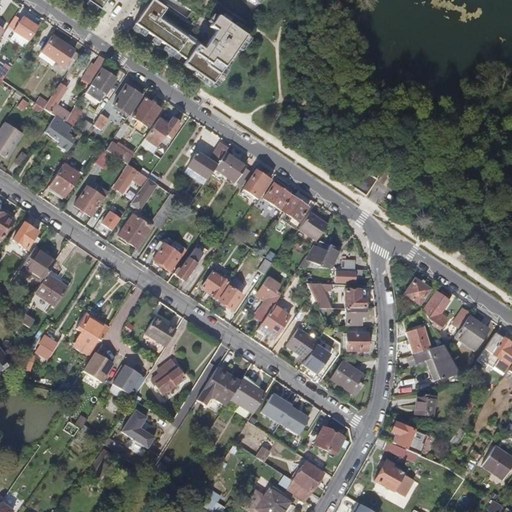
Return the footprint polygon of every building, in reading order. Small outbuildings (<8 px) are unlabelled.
[(165,9),(151,0),(150,0),(134,25),(186,60),(183,65),(212,85),(245,36),(216,16),(209,27),(215,32),(202,51),(157,20),(165,9)] [(19,19),(13,15),(6,25),(12,29),(11,30),(26,40),(34,28),(20,17),(19,19)] [(65,59),(71,50),(48,35),(38,50),(61,65),(65,59)] [(65,59),(71,63),(77,54),(71,50),(65,59)] [(85,71),(93,76),(103,60),(97,55),(92,64),(90,63),(85,71)] [(88,84),(83,91),(98,101),(113,79),(99,69),(89,85),(88,84)] [(64,90),(57,85),(41,109),(53,117),(60,122),(62,123),(68,114),(54,105),(64,90)] [(122,113),(126,116),(139,96),(124,86),(112,103),(124,111),(122,113)] [(17,109),(24,98),(20,95),(12,106),(17,109)] [(158,108),(143,98),(131,116),(138,121),(135,126),(141,130),(144,125),(146,126),(158,108)] [(82,112),(73,106),(68,114),(62,123),(67,126),(70,122),(73,124),(82,112)] [(106,119),(98,114),(92,123),(100,128),(106,119)] [(155,117),(150,125),(167,136),(177,121),(170,116),(164,124),(155,117)] [(42,132),(50,137),(60,122),(53,117),(42,132)] [(18,132),(2,121),(0,124),(0,153),(3,156),(18,132)] [(65,133),(69,127),(67,126),(62,123),(60,122),(50,137),(59,143),(58,145),(66,151),(74,139),(65,133)] [(83,122),(76,132),(81,136),(83,137),(90,126),(83,122)] [(130,155),(109,141),(103,150),(109,154),(124,164),(130,155)] [(187,167),(204,179),(212,166),(223,150),(225,148),(218,143),(206,159),(197,152),(187,167)] [(427,196),(440,176),(423,165),(430,153),(421,147),(410,165),(419,170),(410,185),(427,196)] [(103,163),(109,154),(103,150),(102,149),(96,158),(103,163)] [(244,164),(223,150),(212,166),(232,180),(244,164)] [(77,174),(62,163),(47,185),(62,195),(77,174)] [(353,163),(341,180),(363,194),(374,177),(353,163)] [(138,167),(135,172),(145,178),(150,172),(145,169),(144,171),(138,167)] [(242,187),(257,197),(269,179),(254,168),(242,187)] [(125,175),(127,173),(123,170),(113,185),(121,190),(129,178),(125,175)] [(138,209),(154,184),(145,178),(129,202),(138,209)] [(263,197),(280,209),(290,194),(273,183),(263,197)] [(85,185),(72,204),(87,214),(100,195),(85,185)] [(180,195),(177,200),(186,206),(192,197),(184,192),(182,196),(180,195)] [(307,206),(290,194),(280,209),(297,220),(307,206)] [(0,233),(2,235),(11,222),(1,216),(5,210),(0,206),(0,233)] [(14,217),(5,210),(1,216),(11,222),(14,217)] [(150,222),(158,228),(164,218),(157,212),(150,222)] [(297,229),(313,241),(325,224),(308,212),(297,229)] [(109,229),(114,221),(106,216),(101,223),(109,229)] [(149,229),(130,217),(118,234),(137,246),(149,229)] [(11,238),(30,250),(33,246),(38,237),(34,235),(36,232),(22,222),(11,238)] [(186,244),(167,231),(153,250),(156,252),(152,257),(169,269),(186,244)] [(316,262),(313,267),(326,267),(337,251),(328,244),(321,255),(309,248),(304,254),(311,259),(316,262)] [(54,260),(33,246),(30,250),(19,267),(40,281),(44,275),(54,260)] [(182,263),(179,261),(172,272),(183,279),(201,253),(192,247),(182,263)] [(204,259),(209,263),(214,254),(209,251),(204,259)] [(311,259),(304,254),(296,266),(298,266),(306,266),(311,259)] [(258,269),(263,272),(270,262),(265,258),(258,269)] [(207,293),(215,298),(228,278),(213,268),(202,285),(209,290),(207,293)] [(335,280),(346,281),(347,272),(336,271),(335,280)] [(415,274),(413,277),(427,287),(429,284),(415,274)] [(65,289),(44,275),(40,281),(32,293),(53,307),(65,289)] [(416,302),(427,287),(413,277),(411,275),(400,291),(416,302)] [(270,278),(268,281),(266,284),(262,281),(256,291),(267,299),(261,308),(266,311),(272,302),(278,293),(273,289),(278,283),(270,278)] [(328,289),(329,284),(306,283),(310,292),(316,305),(327,306),(321,288),(328,289)] [(229,284),(218,300),(231,309),(241,293),(229,284)] [(346,289),(345,306),(364,307),(365,295),(361,295),(361,290),(346,289)] [(426,303),(424,302),(420,308),(425,316),(432,321),(430,325),(437,330),(445,318),(438,313),(446,299),(433,291),(426,303)] [(8,297),(3,303),(12,310),(16,303),(8,297)] [(258,326),(266,331),(272,335),(287,312),(272,302),(266,311),(257,325),(258,326)] [(364,316),(364,307),(345,306),(344,321),(361,322),(361,316),(364,316)] [(466,314),(467,312),(460,307),(450,321),(458,326),(466,314)] [(82,311),(64,339),(83,351),(93,337),(97,340),(106,327),(82,311)] [(484,327),(466,314),(458,326),(451,336),(470,348),(484,327)] [(143,331),(163,345),(174,328),(166,323),(166,324),(159,321),(160,319),(154,315),(143,331)] [(24,317),(20,323),(30,330),(34,323),(24,317)] [(406,331),(413,351),(429,345),(422,325),(406,331)] [(283,345),(291,350),(293,348),(304,356),(316,339),(296,326),(283,345)] [(58,340),(46,332),(42,338),(53,346),(58,340)] [(367,349),(368,333),(348,332),(347,348),(367,349)] [(498,339),(491,334),(477,354),(496,367),(501,360),(505,362),(511,351),(511,346),(509,344),(510,342),(501,336),(498,339)] [(93,337),(83,351),(88,354),(97,340),(93,337)] [(316,374),(332,353),(317,342),(302,363),(316,374)] [(414,355),(432,352),(444,349),(443,348),(440,342),(429,345),(413,351),(414,355)] [(0,367),(11,359),(0,344),(0,367)] [(291,350),(303,358),(304,356),(293,348),(291,350)] [(437,375),(456,371),(444,349),(432,352),(437,375)] [(91,351),(79,370),(98,382),(110,364),(91,351)] [(162,387),(184,374),(174,355),(159,363),(161,366),(152,371),(162,387)] [(363,372),(342,357),(329,376),(355,394),(362,382),(358,380),(363,372)] [(124,392),(137,373),(121,363),(109,382),(124,392)] [(227,372),(217,366),(195,399),(203,404),(208,397),(209,399),(211,396),(223,404),(227,398),(237,383),(225,375),(227,372)] [(227,398),(251,413),(263,394),(240,379),(237,383),(227,398)] [(279,423),(280,422),(289,406),(291,402),(284,398),(283,400),(271,392),(260,411),(279,423)] [(433,415),(436,398),(418,395),(416,412),(433,415)] [(289,406),(280,422),(298,433),(308,416),(289,406)] [(144,415),(132,407),(118,429),(144,446),(151,435),(137,425),(144,415)] [(426,434),(396,421),(390,433),(395,435),(392,440),(405,446),(404,447),(419,454),(424,444),(422,443),(426,434)] [(343,439),(327,428),(315,445),(321,449),(319,451),(326,456),(329,454),(332,456),(343,439)] [(104,434),(100,439),(110,446),(113,440),(104,434)] [(262,443),(256,454),(264,459),(270,449),(262,443)] [(105,451),(98,446),(86,465),(93,469),(105,451)] [(499,478),(511,459),(511,458),(501,451),(500,454),(490,447),(479,464),(499,478)] [(402,495),(413,478),(388,463),(390,460),(386,457),(373,478),(402,495)] [(307,460),(294,480),(311,491),(323,471),(307,460)] [(167,481),(177,467),(168,461),(158,475),(167,481)] [(304,502),(311,491),(294,480),(287,491),(304,502)] [(214,511),(220,511),(224,506),(217,501),(221,495),(210,488),(200,503),(214,511)] [(274,491),(287,500),(289,497),(275,488),(274,491)] [(287,500),(274,491),(272,490),(267,498),(259,491),(247,509),(251,511),(261,511),(262,511),(284,511),(291,503),(287,500)] [(177,499),(171,495),(166,502),(172,507),(177,499)] [(371,511),(355,501),(351,508),(353,510),(351,511),(371,511)]
